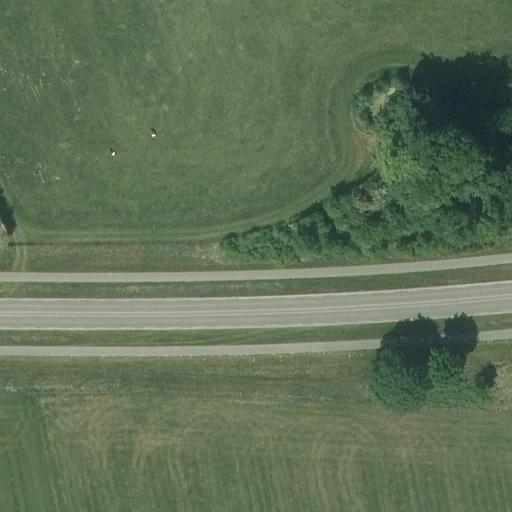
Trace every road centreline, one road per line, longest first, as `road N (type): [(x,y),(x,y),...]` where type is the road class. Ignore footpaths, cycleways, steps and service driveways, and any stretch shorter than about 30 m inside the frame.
road 1 (secondary): [(0,314),(241,313),(511,297)]
road 2 (track): [(24,314),(21,247),(0,188)]
